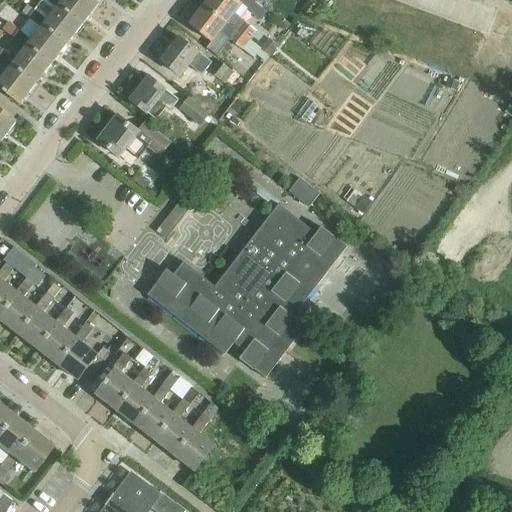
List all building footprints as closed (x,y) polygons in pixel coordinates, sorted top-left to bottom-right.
[(60,0),(61,0),(58,3),(83,21),(97,3),(93,0),(60,0)] [(236,0),(208,0),(204,6),(226,23),(235,31),(242,22),(233,14),(241,4),(236,0)] [(28,19),(39,28),(43,23),(67,41),(83,21),(58,3),(55,7),(54,8),(45,20),(27,6),(22,13),(29,17),(28,19)] [(226,23),(204,6),(189,25),(211,42),(220,32),(241,49),(251,56),(254,52),(257,54),(260,51),(235,31),(226,23)] [(242,22),(235,31),(260,51),(268,41),(255,32),(242,22)] [(6,33),(24,47),(27,43),(52,61),(67,41),(43,23),(39,28),(30,40),(12,26),(6,33)] [(160,61),(179,76),(190,63),(199,70),(206,61),(199,55),(200,55),(178,38),(160,61)] [(268,41),(260,51),(268,57),(276,48),(268,41)] [(0,60),(8,67),(11,63),(35,82),(52,61),(27,43),(24,47),(14,59),(2,49),(0,48),(0,60)] [(210,72),(225,83),(233,73),(218,61),(210,72)] [(11,63),(8,67),(0,77),(0,88),(19,103),(35,82),(11,63)] [(290,70),(283,79),(299,91),(306,82),(290,70)] [(170,112),(178,101),(177,101),(148,77),(129,101),(146,114),(147,112),(157,120),(166,109),(169,111),(170,112)] [(450,79),(447,88),(456,92),(460,83),(450,79)] [(180,110),(200,126),(210,114),(189,98),(180,110)] [(0,138),(2,140),(16,122),(0,109),(0,138)] [(98,141),(118,157),(124,149),(137,159),(146,147),(159,156),(169,143),(145,124),(138,133),(117,116),(116,117),(112,116),(105,124),(106,129),(98,141)] [(183,149),(190,155),(195,149),(188,143),(183,149)] [(132,181),(144,190),(148,186),(144,183),(143,175),(138,171),(132,181)] [(288,193),(308,208),(319,195),(299,179),(288,193)] [(75,239),(99,223),(71,181),(41,201),(59,229),(66,225),(75,239)] [(147,295),(224,355),(233,344),(244,353),(239,359),(265,379),(310,321),(297,311),(346,248),(321,228),(316,235),(278,205),(279,203),(254,183),(249,190),(274,209),(214,287),(182,262),(172,275),(167,270),(147,295)] [(459,185),(452,194),(457,197),(463,188),(459,185)] [(178,233),(206,203),(190,188),(162,218),(178,233)] [(140,208),(156,204),(153,191),(137,195),(140,208)] [(0,318),(18,295),(15,292),(2,281),(13,267),(6,262),(0,270),(0,318)] [(0,318),(0,319),(19,334),(38,310),(36,308),(34,307),(22,297),(33,284),(37,287),(46,277),(35,268),(26,278),(15,292),(18,295),(0,318)] [(19,334),(39,350),(59,325),(54,322),(42,312),(53,299),(60,290),(54,284),(36,308),(38,310),(19,334)] [(39,350),(59,365),(78,340),(74,337),(62,327),(72,313),(65,308),(54,322),(59,325),(39,350)] [(78,340),(59,365),(78,380),(82,375),(89,380),(104,362),(96,356),(97,355),(81,343),(92,329),(84,323),(74,337),(78,340)] [(96,395),(119,412),(137,386),(132,382),(120,373),(131,359),(124,354),(113,370),(114,371),(96,395)] [(119,412),(137,427),(156,401),(152,397),(140,388),(151,374),(143,368),(132,382),(137,386),(119,412)] [(137,427),(158,443),(176,417),(172,413),(160,403),(177,380),(170,374),(152,397),(156,401),(137,427)] [(158,443),(177,458),(196,432),(191,428),(179,418),(190,404),(198,394),(191,389),(183,399),(172,413),(176,417),(158,443)] [(196,432),(177,458),(194,471),(214,446),(198,434),(210,419),(218,409),(211,404),(202,414),(191,428),(196,432)] [(0,432),(14,416),(0,405),(0,432)] [(0,447),(8,454),(12,457),(33,432),(14,416),(0,432),(0,447)] [(12,457),(8,454),(0,464),(0,484),(2,486),(9,475),(5,473),(16,459),(32,471),(52,446),(33,432),(12,457)] [(169,500),(170,499),(160,492),(158,494),(131,474),(102,511),(146,511),(149,508),(155,511),(184,511),(185,511),(177,504),(176,505),(169,500)] [(0,511),(2,511),(11,500),(2,494),(0,496),(0,511)]
